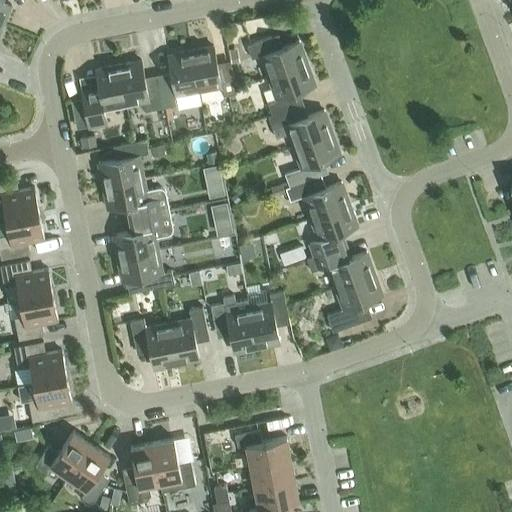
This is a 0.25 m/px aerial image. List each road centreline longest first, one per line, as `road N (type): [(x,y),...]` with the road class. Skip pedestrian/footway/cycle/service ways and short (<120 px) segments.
road 1 (residential): [(58,141),(110,390),(134,403),(304,373)]
road 2 (residential): [(250,0),(67,37),(52,52),(48,80),(58,141)]
road 3 (residential): [(401,195),(377,181),(313,0)]
road 4 (residential): [(331,511),(304,373)]
road 5 (residential): [(425,326),(425,289),(401,195)]
road 6 (residential): [(304,373),(425,326)]
road 7 (residential): [(401,195),(511,137)]
